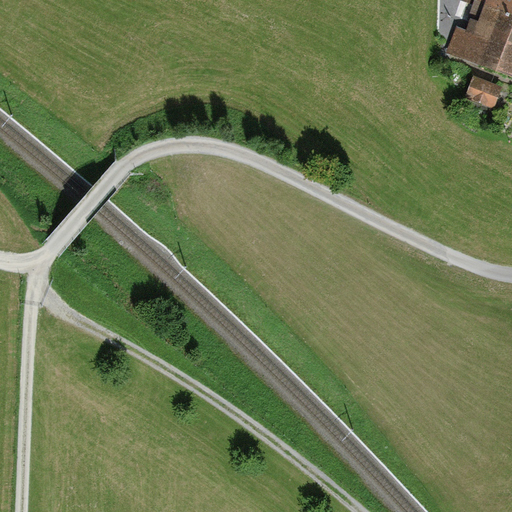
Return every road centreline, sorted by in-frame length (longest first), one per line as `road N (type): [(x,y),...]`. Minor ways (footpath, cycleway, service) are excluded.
road 1 (track): [(511,272),(479,268),(238,155),(195,145),(156,151),(126,167),(41,267),(31,321),(23,511)]
road 2 (track): [(37,285),(178,376),(358,511)]
